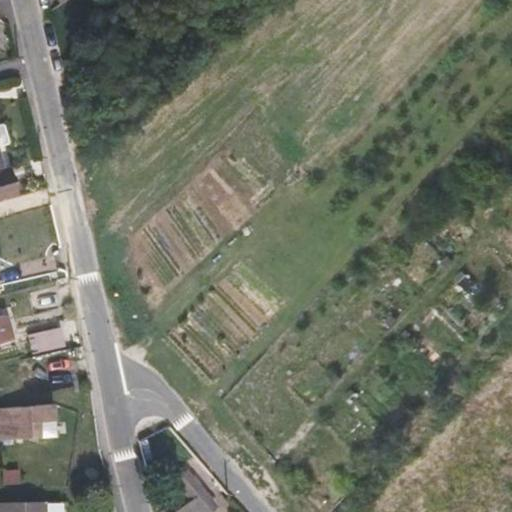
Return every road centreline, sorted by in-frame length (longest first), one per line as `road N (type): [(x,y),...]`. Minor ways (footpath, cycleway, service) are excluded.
road 1 (residential): [(117,400),(25,0)]
road 2 (unclassified): [(264,511),(170,406),(137,395),(117,400)]
